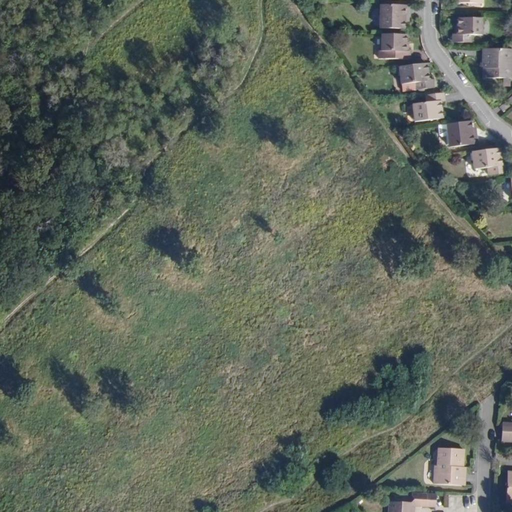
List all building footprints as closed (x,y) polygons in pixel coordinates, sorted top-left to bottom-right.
[(406,4),(378,4),(377,27),(402,27),(402,17),(406,17),(406,4)] [(480,16),(457,15),(457,32),(452,32),(452,39),(470,39),(470,33),(480,33),(480,16)] [(402,34),(378,33),(378,49),(388,49),(388,58),(406,57),(406,50),(402,50),(402,34)] [(511,76),(511,48),(483,47),(483,67),(485,67),(485,76),(511,76)] [(424,62),(396,64),(398,90),(430,88),(429,79),(426,79),(424,62)] [(437,117),(435,100),(439,99),(438,91),(421,93),(421,101),(407,103),(409,120),(437,117)] [(473,143),(472,132),(468,132),(467,121),(442,123),(444,135),(445,145),(473,143)] [(444,135),(442,123),(434,124),(435,134),(437,136),(444,135)] [(499,166),(497,149),(469,152),(471,169),(486,168),(487,175),(503,173),(503,166),(499,166)] [(511,445),(511,431),(504,432),(503,445),(511,445)] [(464,452),(441,451),(440,468),(439,475),(436,475),(436,486),(466,487),(466,476),(461,476),(462,469),(463,469),(464,452)] [(423,508),(424,495),(414,494),(413,505),(414,505),(414,508),(423,508)] [(438,510),(439,495),(424,495),(423,508),(438,510)] [(413,511),(414,508),(414,505),(413,505),(392,503),(391,511),(413,511)]
